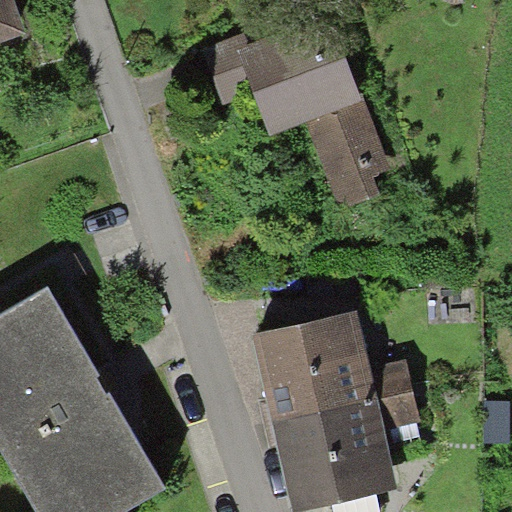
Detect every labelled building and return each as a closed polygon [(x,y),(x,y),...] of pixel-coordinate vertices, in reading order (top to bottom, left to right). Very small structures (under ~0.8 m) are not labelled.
[(35,0),(0,0),(0,46),(46,30),(35,0)] [(226,109),(255,98),(269,138),(306,124),(338,212),(377,198),(368,175),(386,168),(327,9),(206,54),(226,109)] [(128,511),(165,490),(45,290),(0,316),(0,453),(34,511),(128,511)] [(273,429),(412,398),(405,361),(367,369),(357,323),(256,345),(273,429)] [(412,398),(273,429),(291,511),(307,511),(397,492),(384,436),(419,428),(412,398)]
